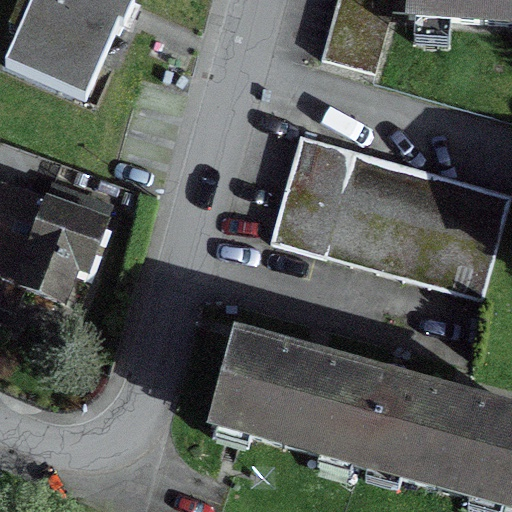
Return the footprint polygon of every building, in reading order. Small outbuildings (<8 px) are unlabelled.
[(33,0),(0,77),(0,90),(75,123),(108,47),(113,50),(119,37),(124,25),(119,23),(129,0),(33,0)] [(406,18),(406,0),(336,0),(319,65),(372,79),(389,17),(406,18)] [(511,0),(406,0),(406,18),(406,23),(511,30),(511,0)] [(297,142),(282,196),(268,249),(325,265),(374,279),(430,294),(479,308),(494,254),(509,201),(406,173),(297,142)] [(35,184),(0,169),(0,211),(21,220),(35,184)] [(25,254),(0,244),(0,290),(2,286),(60,308),(79,258),(91,262),(104,229),(44,206),(25,254)] [(508,511),(511,498),(511,420),(454,405),(308,364),(233,343),(209,431),(500,511),(508,511)]
